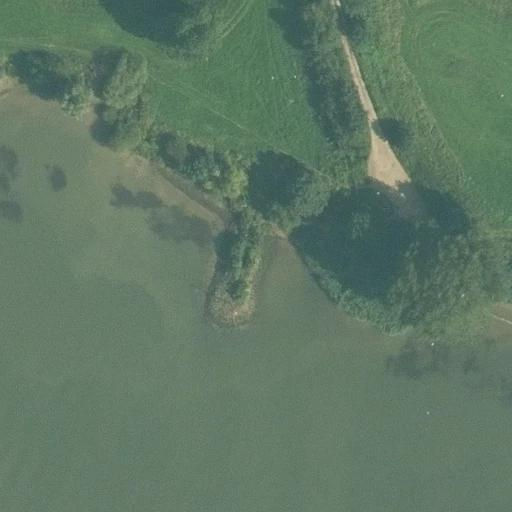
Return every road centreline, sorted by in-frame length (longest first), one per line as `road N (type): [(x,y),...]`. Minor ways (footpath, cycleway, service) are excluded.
road 1 (track): [(330,0),(398,196)]
road 2 (track): [(398,196),(439,234),(511,238)]
